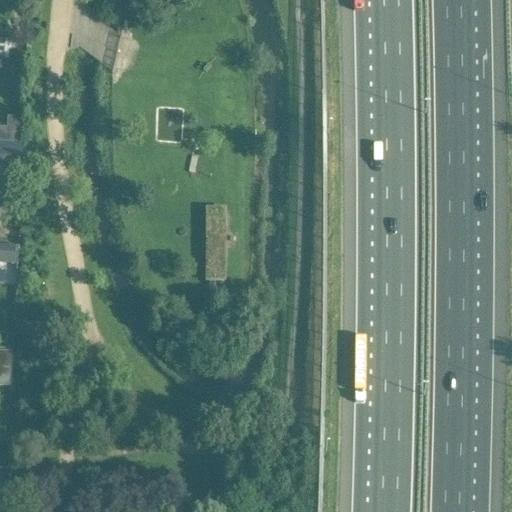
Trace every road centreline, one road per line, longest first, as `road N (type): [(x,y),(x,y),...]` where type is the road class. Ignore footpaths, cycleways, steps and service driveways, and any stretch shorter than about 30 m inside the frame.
road 1 (motorway): [(383,0),(381,511)]
road 2 (motorway): [(458,511),(460,0)]
